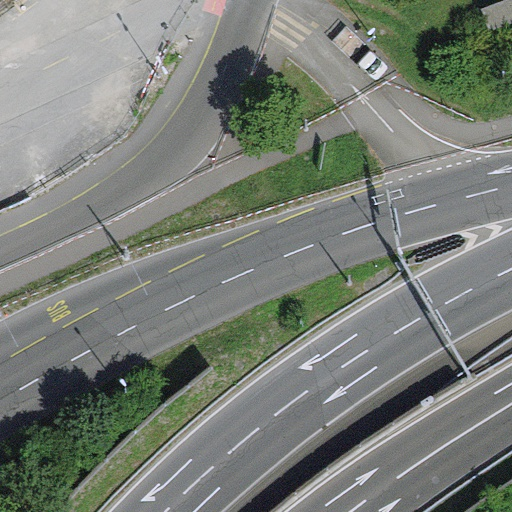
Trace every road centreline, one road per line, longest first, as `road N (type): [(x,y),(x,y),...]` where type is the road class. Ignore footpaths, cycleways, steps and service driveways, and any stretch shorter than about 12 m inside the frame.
road 1 (primary): [(467,197),(308,246),(226,282),(0,403)]
road 2 (motorway): [(511,268),(301,397),(170,511)]
road 3 (unclassified): [(467,197),(281,25),(238,0)]
road 4 (motorway): [(354,511),(511,405)]
road 5 (unclassified): [(0,78),(113,0)]
